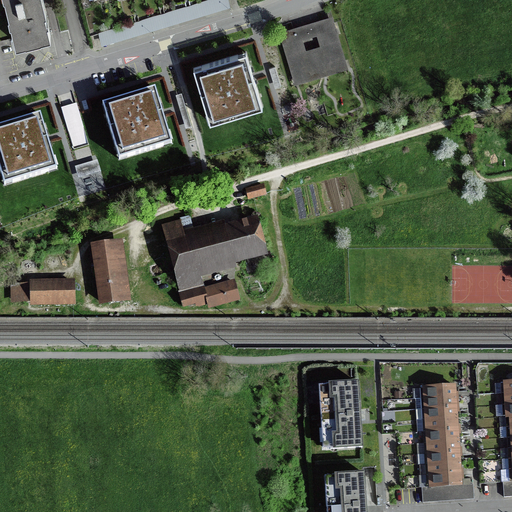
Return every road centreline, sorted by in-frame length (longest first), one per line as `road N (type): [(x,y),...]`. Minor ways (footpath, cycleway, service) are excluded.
road 1 (unclassified): [(511,107),(167,207)]
road 2 (track): [(276,173),(286,273),(274,306),(93,308)]
road 3 (residential): [(293,0),(0,93)]
road 4 (track): [(274,306),(511,308)]
road 5 (track): [(167,207),(83,247),(81,291),(93,308)]
